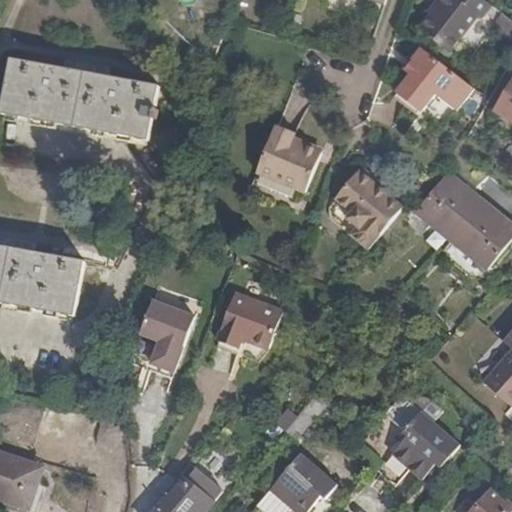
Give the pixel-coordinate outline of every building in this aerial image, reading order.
[(494,7),(484,0),(440,0),(437,4),(441,8),(424,31),(452,52),(479,17),(484,20),(494,7)] [(511,21),(504,15),(493,29),(511,43),(511,21)] [(475,91),(423,49),(413,63),(419,69),(398,95),(423,115),(438,96),(459,113),(475,91)] [(162,86),(13,60),(4,116),(153,142),(153,133),(159,134),(162,109),(158,109),(162,86)] [(511,87),(498,110),(511,119),(511,87)] [(279,127),(258,173),(306,194),(323,155),(319,151),(306,145),(301,146),(293,143),(296,135),(279,127)] [(361,170),(379,185),(383,180),(365,166),(361,170)] [(371,251),(407,209),(379,185),(361,170),(336,199),(354,215),(351,219),(360,227),(353,236),(371,251)] [(439,223),(469,190),(450,175),(418,214),(431,225),(435,220),(439,223)] [(511,244),(511,223),(469,190),(439,223),(480,257),(477,261),(490,272),(511,244)] [(480,257),(439,223),(435,228),(477,261),(480,257)] [(0,304),(78,319),(87,263),(0,247),(0,304)] [(239,348),(237,354),(255,361),(268,347),(282,311),(235,293),(219,340),(239,348)] [(159,364),(178,371),(198,317),(160,303),(147,336),(166,344),(159,364)] [(216,346),(237,354),(239,348),(219,340),(216,346)] [(511,407),(511,340),(508,345),(511,348),(511,356),(487,383),(511,407)] [(175,380),(178,371),(159,364),(156,372),(175,380)] [(411,437),(395,455),(426,480),(439,465),(444,469),(463,447),(433,422),(423,414),(410,403),(403,397),(386,416),(406,433),(411,437)] [(316,398),(299,417),(309,426),(325,407),(316,398)] [(423,414),(433,422),(443,411),(430,400),(425,398),(417,398),(413,400),(410,403),(423,414)] [(299,417),(286,431),(287,432),(297,440),(309,426),(299,417)] [(0,499),(31,509),(44,468),(0,453),(0,499)] [(340,486),(303,454),(252,511),(290,511),(293,509),(297,511),(312,511),(324,498),(328,500),(340,486)] [(208,511),(225,493),(198,470),(173,501),(170,499),(159,511),(208,511)] [(511,511),(511,504),(496,490),(476,511),(511,511)] [(346,511),(375,511),(354,499),(346,511)]
